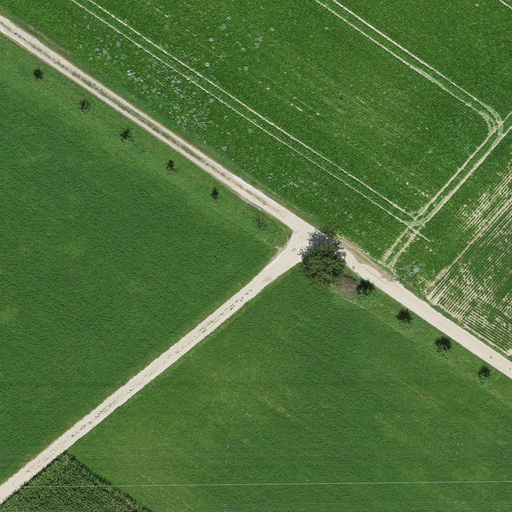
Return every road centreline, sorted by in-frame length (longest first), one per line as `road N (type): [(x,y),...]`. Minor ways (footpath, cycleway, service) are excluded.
road 1 (track): [(317,234),(0,495)]
road 2 (track): [(0,28),(317,234)]
road 3 (track): [(317,234),(511,366)]
